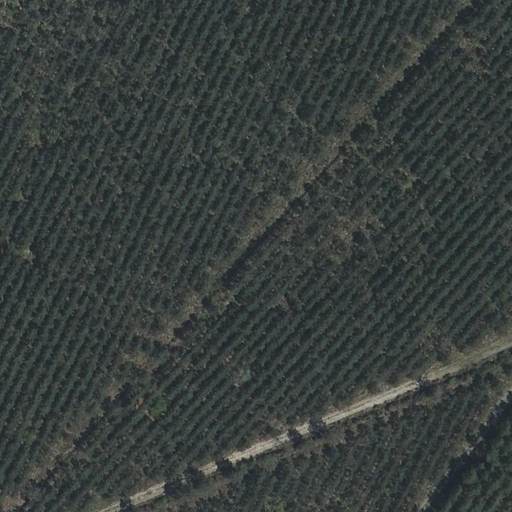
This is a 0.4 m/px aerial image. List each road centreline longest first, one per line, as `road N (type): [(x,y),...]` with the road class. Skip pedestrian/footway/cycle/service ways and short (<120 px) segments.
road 1 (track): [(511,341),(99,511)]
road 2 (track): [(511,391),(419,511)]
